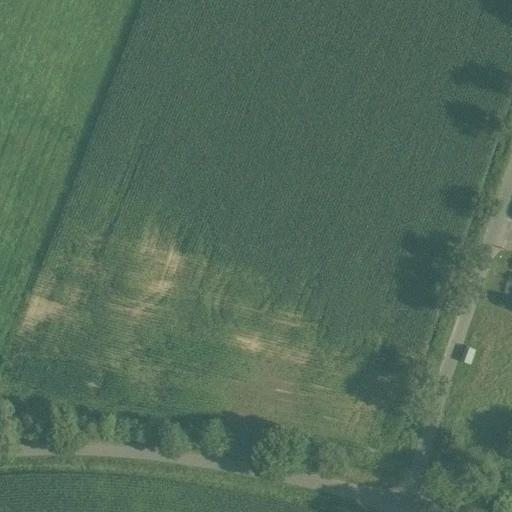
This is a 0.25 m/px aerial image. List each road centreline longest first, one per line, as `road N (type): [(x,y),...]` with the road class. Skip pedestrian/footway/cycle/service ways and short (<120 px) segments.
road 1 (unclassified): [(414,498),(241,457),(134,442),(0,440)]
road 2 (unclassified): [(414,498),(511,167)]
